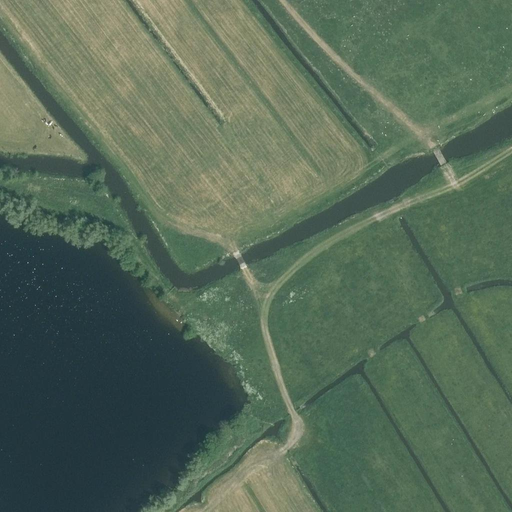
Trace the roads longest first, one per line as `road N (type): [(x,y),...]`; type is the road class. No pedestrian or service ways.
road 1 (track): [(511,152),(455,188),(381,214),(250,283),(290,427),(207,511)]
road 2 (track): [(288,0),(387,115),(428,137),(455,188)]
